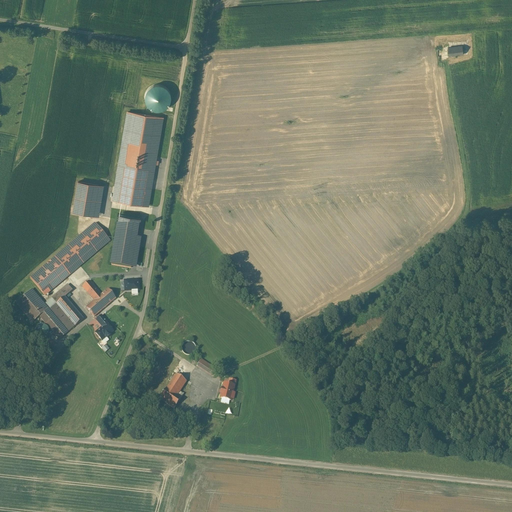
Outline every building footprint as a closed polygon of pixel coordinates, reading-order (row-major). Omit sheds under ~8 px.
[(462,46),(448,48),(449,57),(464,55),(462,46)] [(167,84),(144,87),(147,110),(171,106),(167,84)] [(164,117),(126,111),(112,200),(149,206),(164,117)] [(104,185),(77,181),(72,211),(99,216),(104,185)] [(139,218),(119,215),(111,264),(131,268),(136,238),(139,218)] [(109,241),(94,223),(30,278),(45,296),(109,241)] [(141,239),(136,238),(131,268),(136,269),(141,239)] [(138,280),(125,281),(125,291),(139,290),(138,280)] [(101,295),(89,281),(82,287),(94,301),(97,298),(101,295)] [(73,290),(68,285),(52,298),(56,304),(64,297),(65,297),(73,290)] [(116,298),(108,289),(101,295),(97,298),(105,308),(116,298)] [(40,299),(32,290),(16,303),(32,322),(39,316),(44,322),(59,339),(68,332),(58,321),(40,299)] [(65,297),(64,297),(56,304),(75,326),(83,319),(65,297)] [(52,298),(46,303),(50,309),(56,304),(52,298)] [(105,308),(97,298),(94,301),(86,307),(94,317),(105,308)] [(56,304),(50,309),(60,321),(69,331),(75,326),(56,304)] [(103,327),(96,333),(101,340),(106,337),(107,338),(110,335),(109,333),(112,331),(105,322),(106,321),(102,315),(97,320),(103,327)] [(42,337),(43,337),(45,337),(47,336),(48,334),(49,333),(49,331),(49,329),(47,327),(46,326),(44,326),(42,326),(40,326),(39,328),(38,329),(37,331),(38,333),(39,335),(40,336),(42,337)] [(56,346),(46,339),(43,343),(53,350),(56,346)] [(190,355),(192,353),(194,352),(195,350),(195,347),(194,345),(192,343),(190,342),(188,342),(186,342),(185,343),(183,344),(182,346),(182,348),(182,350),(183,352),(184,354),(186,355),(188,355),(190,355)] [(106,344),(102,347),(105,352),(110,348),(106,344)] [(159,399),(174,409),(184,394),(180,391),(186,382),(172,372),(179,363),(172,359),(161,375),(170,382),(167,387),(159,399)] [(201,359),(197,365),(213,376),(218,369),(201,359)] [(153,378),(145,389),(159,399),(167,387),(153,378)] [(228,384),(224,383),(222,389),(221,389),(220,394),(221,394),(220,398),(231,401),(231,399),(233,399),(234,393),(233,393),(235,381),(229,380),(228,384)] [(203,406),(196,434),(208,437),(211,421),(214,422),(221,423),(223,415),(213,413),(214,409),(203,406)] [(181,427),(175,424),(172,431),(177,434),(181,427)]
